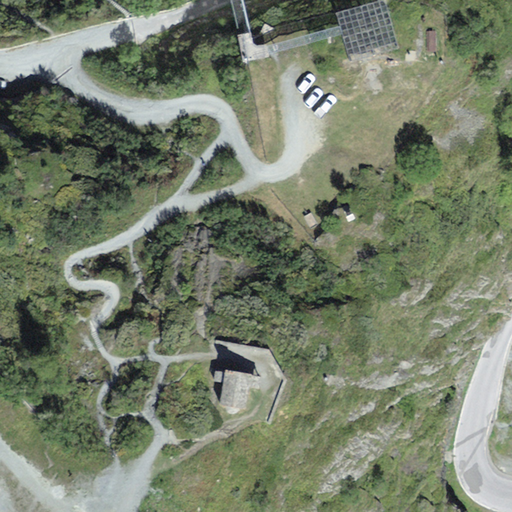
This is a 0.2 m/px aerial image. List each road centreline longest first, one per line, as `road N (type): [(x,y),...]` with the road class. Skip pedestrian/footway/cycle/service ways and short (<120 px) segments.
road 1 (track): [(53,53),(83,88),(130,111),(215,105),(258,170),(239,186),(169,209),(87,253)]
road 2 (tertiary): [(511,495),(478,475),(471,447),(490,363),(511,314)]
road 3 (track): [(258,170),(278,171),(292,159),(286,71)]
